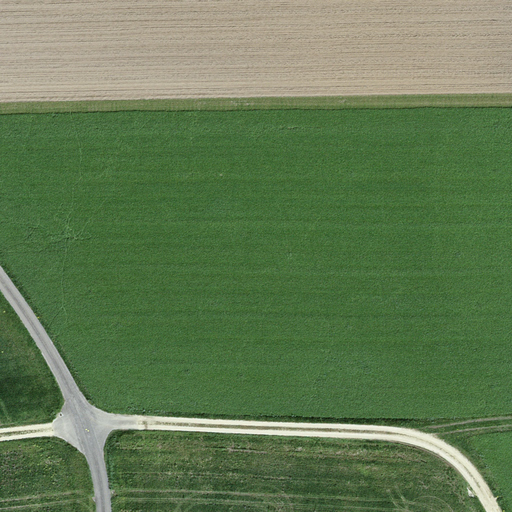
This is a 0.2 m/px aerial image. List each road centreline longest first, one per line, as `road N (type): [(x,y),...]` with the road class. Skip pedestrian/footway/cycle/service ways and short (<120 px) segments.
road 1 (track): [(0,435),(127,422),(411,436),(467,470),(493,511)]
road 2 (unclassified): [(0,277),(86,425),(103,511)]
